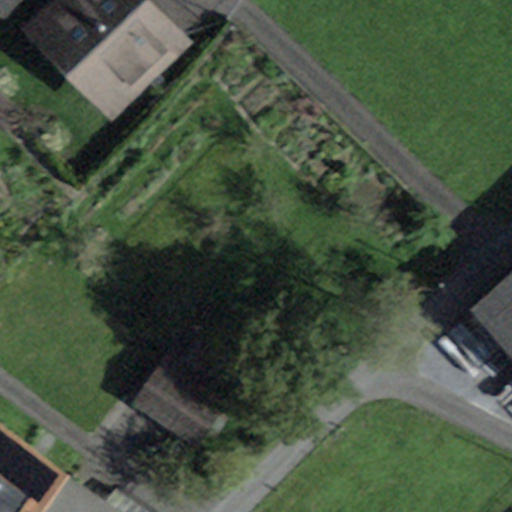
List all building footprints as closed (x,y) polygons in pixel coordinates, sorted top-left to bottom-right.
[(131,0),(66,0),(43,23),(112,95),(170,39),(131,0)] [(511,270),(478,301),(511,339),(511,270)] [(170,355),(141,396),(190,431),(236,366),(202,342),(185,366),(170,355)] [(0,511),(39,511),(64,476),(0,429),(0,511)] [(104,505),(64,476),(39,511),(146,511),(115,489),(104,505)]
